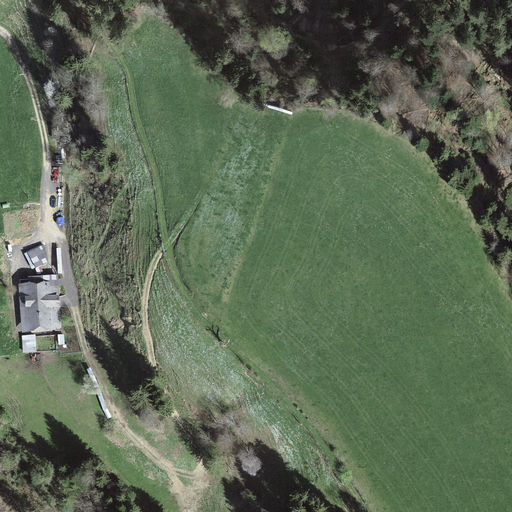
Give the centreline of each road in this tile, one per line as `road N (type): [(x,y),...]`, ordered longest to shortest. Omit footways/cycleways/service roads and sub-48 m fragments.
road 1 (track): [(74,0),(128,74),(178,279),(367,511)]
road 2 (track): [(191,511),(114,412),(78,335),(50,217),(39,110),(12,37),(0,27)]
road 3 (track): [(157,459),(180,472),(202,467),(167,402),(146,339),(146,288),(164,243)]
